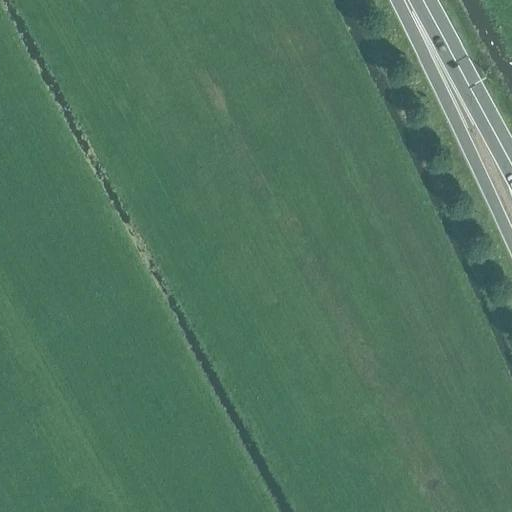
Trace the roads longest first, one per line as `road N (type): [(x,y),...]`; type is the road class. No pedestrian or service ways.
road 1 (secondary): [(335,0),(511,316)]
road 2 (secondary): [(424,29),(511,240)]
road 3 (secondary): [(511,171),(424,29)]
